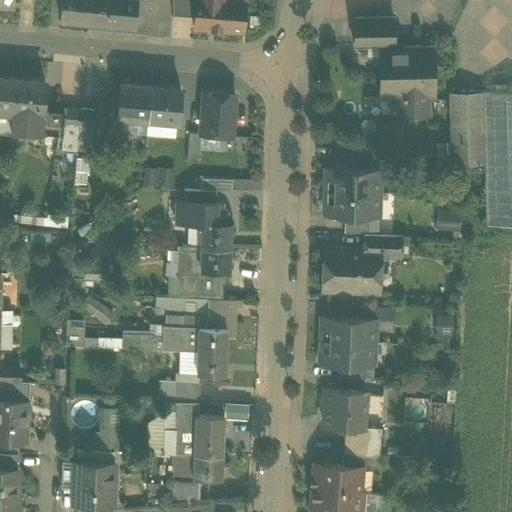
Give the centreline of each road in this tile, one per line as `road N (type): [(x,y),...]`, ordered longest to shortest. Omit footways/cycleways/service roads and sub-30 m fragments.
road 1 (residential): [(269,511),(290,61)]
road 2 (residential): [(290,61),(0,40)]
